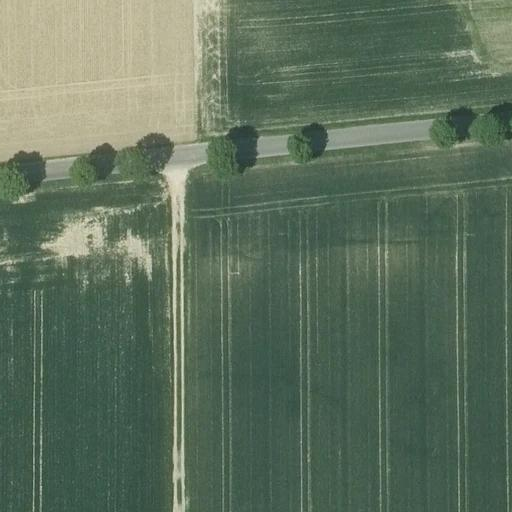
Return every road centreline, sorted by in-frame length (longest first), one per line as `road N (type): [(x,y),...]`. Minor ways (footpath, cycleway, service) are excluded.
road 1 (unclassified): [(511,124),(0,178)]
road 2 (track): [(173,159),(177,511)]
